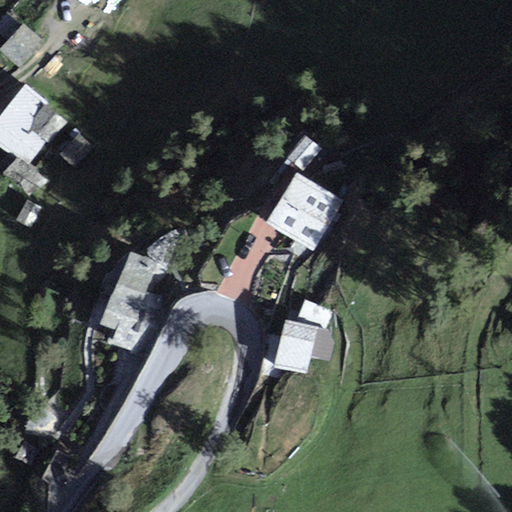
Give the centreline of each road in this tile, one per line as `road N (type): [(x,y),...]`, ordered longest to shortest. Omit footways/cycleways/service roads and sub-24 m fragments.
road 1 (residential): [(69,511),(192,319),(218,307),(250,324),(253,351),(200,485),(168,511)]
road 2 (track): [(79,0),(34,67),(0,90)]
